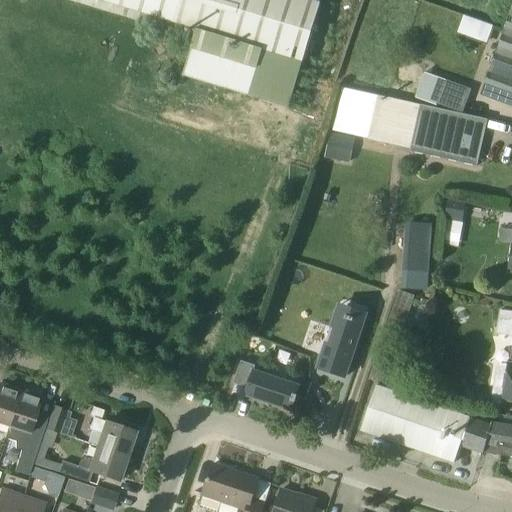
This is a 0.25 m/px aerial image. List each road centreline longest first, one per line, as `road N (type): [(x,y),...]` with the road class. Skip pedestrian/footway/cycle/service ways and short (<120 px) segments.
road 1 (residential): [(496,511),(223,421),(194,428)]
road 2 (residential): [(0,348),(173,408),(194,428)]
